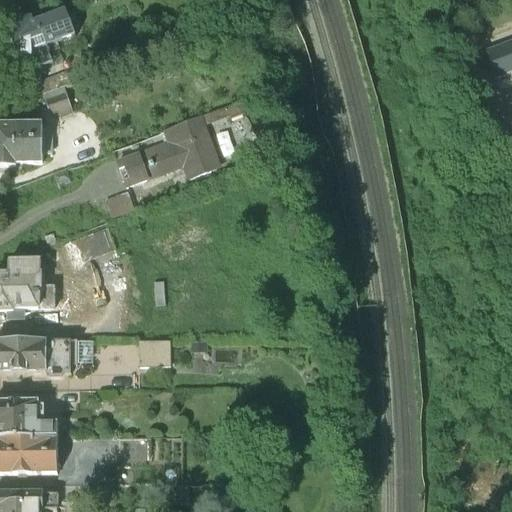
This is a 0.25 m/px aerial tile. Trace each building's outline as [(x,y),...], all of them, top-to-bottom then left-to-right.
[(5,39),(0,39),(0,70),(33,68),(32,56),(76,39),(66,13),(31,26),(31,22),(3,25),(5,39)] [(511,41),(486,51),(496,79),(511,72),(511,41)] [(69,76),(39,87),(43,98),(65,90),(72,87),(69,76)] [(65,90),(43,98),(50,117),(72,109),(65,90)] [(239,106),(200,120),(203,129),(230,118),(231,122),(243,117),(239,106)] [(169,146),(117,166),(126,191),(184,169),(189,183),(220,171),(203,129),(200,120),(164,134),(169,146)] [(43,129),(0,129),(0,169),(16,169),(16,166),(43,167),(43,156),(43,130),(43,129)] [(52,155),(52,130),(43,130),(43,156),(52,155)] [(107,230),(65,247),(73,269),(96,260),(116,252),(107,230)] [(10,279),(0,278),(0,315),(14,316),(14,312),(54,312),(54,292),(44,292),(44,279),(40,278),(40,264),(21,264),(10,268),(10,279)] [(77,344),(0,343),(0,377),(48,377),(51,381),(62,381),(65,377),(71,377),(71,368),(77,368),(77,344)] [(170,345),(140,345),(139,374),(170,374),(170,345)] [(39,404),(0,403),(0,440),(58,440),(57,426),(39,426),(39,404)] [(236,439),(223,451),(233,462),(246,450),(236,439)] [(58,440),(0,440),(0,477),(58,477),(58,440)] [(40,496),(0,496),(0,511),(55,511),(56,500),(40,501),(40,496)]
